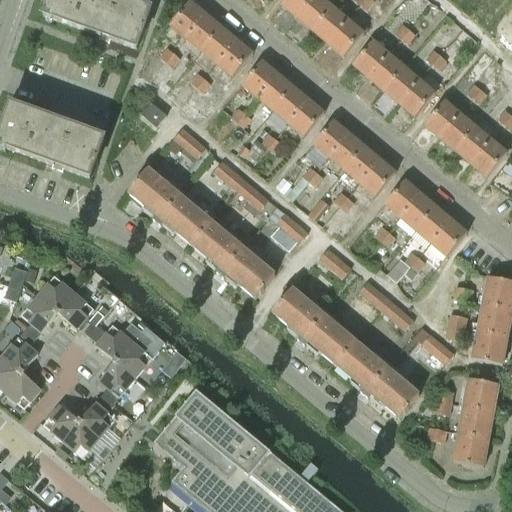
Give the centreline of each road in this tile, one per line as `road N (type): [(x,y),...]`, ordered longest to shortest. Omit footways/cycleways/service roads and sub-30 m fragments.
road 1 (residential): [(504,497),(461,507),(434,496),(130,243),(0,192)]
road 2 (residential): [(221,0),(511,249)]
road 3 (unknown): [(0,34),(118,78)]
